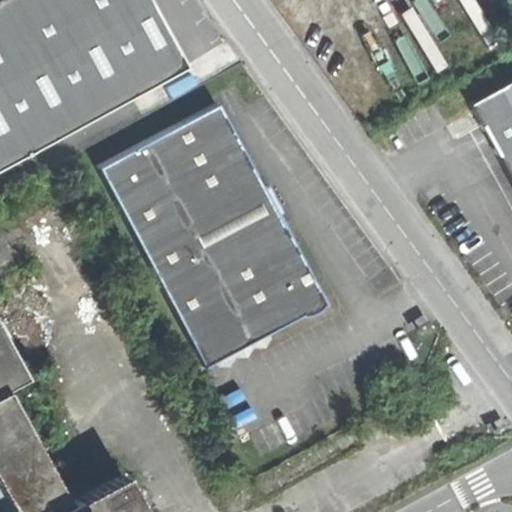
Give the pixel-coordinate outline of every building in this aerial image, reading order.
[(146,0),(0,0),(0,164),(182,64),(146,0)] [(511,70),(467,95),(508,170),(511,167),(511,70)] [(204,359),(322,294),(276,209),(215,99),(97,164),(204,359)] [(511,167),(508,170),(460,196),(492,256),(511,245),(511,167)] [(0,511),(141,511),(119,471),(69,499),(37,441),(7,387),(27,376),(0,327),(0,511)]
